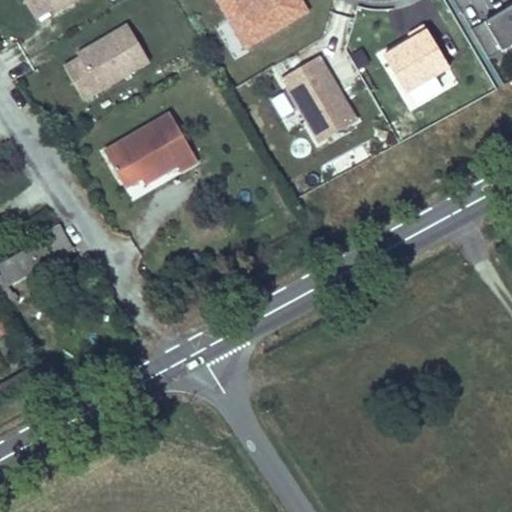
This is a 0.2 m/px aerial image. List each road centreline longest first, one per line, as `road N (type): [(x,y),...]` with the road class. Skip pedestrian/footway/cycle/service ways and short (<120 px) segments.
road 1 (primary): [(199,352),(511,181)]
road 2 (residential): [(173,364),(0,95)]
road 3 (primary): [(0,459),(173,364)]
road 4 (residential): [(302,511),(199,352)]
